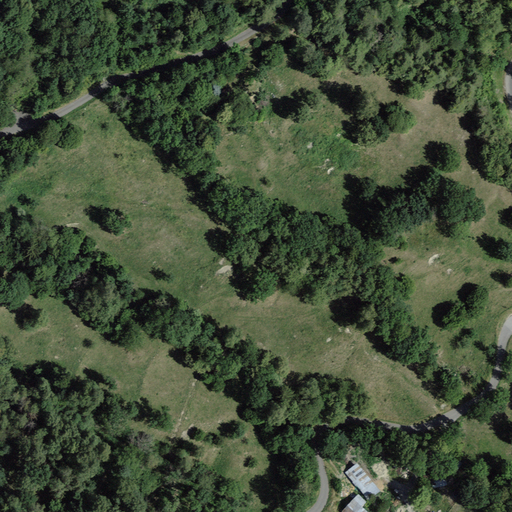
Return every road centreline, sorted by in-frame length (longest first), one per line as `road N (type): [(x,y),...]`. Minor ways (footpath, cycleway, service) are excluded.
road 1 (residential): [(316,511),(325,493),(315,448),(324,429),(346,422),(416,431),(462,410),(496,380),(511,323)]
road 2 (track): [(0,136),(55,117),(113,82),(240,39),(279,18),(288,0)]
